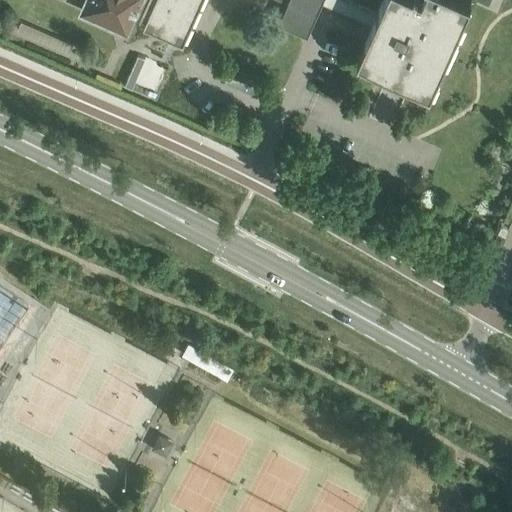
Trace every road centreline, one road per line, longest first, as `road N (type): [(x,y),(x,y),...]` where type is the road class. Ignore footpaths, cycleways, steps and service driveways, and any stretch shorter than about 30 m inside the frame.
road 1 (tertiary): [(511,401),(0,129)]
road 2 (unclassified): [(488,312),(227,165),(0,67)]
